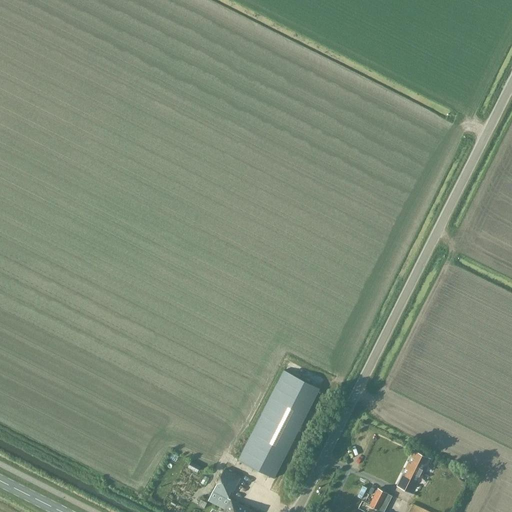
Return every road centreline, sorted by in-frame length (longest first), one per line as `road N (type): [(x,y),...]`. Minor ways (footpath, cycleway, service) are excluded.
road 1 (track): [(200,0),(457,132),(336,380),(278,355),(214,461),(164,444),(139,487)]
road 2 (unclassified): [(296,511),(511,82)]
road 3 (track): [(355,393),(484,473),(471,511)]
road 4 (track): [(369,404),(381,400),(445,267)]
road 5 (track): [(436,232),(459,239),(511,135)]
road 6 (track): [(485,134),(471,126),(471,113),(511,30)]
